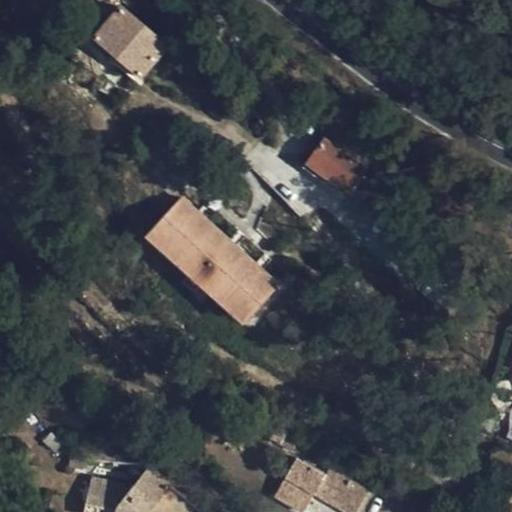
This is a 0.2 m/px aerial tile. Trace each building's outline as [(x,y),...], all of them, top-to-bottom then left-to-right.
[(167,49),(122,11),(97,41),(141,79),(167,49)] [(367,172),(325,141),(308,166),(349,196),(367,172)] [(184,202),(153,234),(248,322),(279,288),(184,202)] [(212,296),(245,326),(248,322),(153,234),(149,238),(203,288),(212,296)] [(202,306),(212,296),(203,288),(194,298),(202,306)] [(293,451),(299,440),(278,428),(271,439),(293,451)] [(327,475),(296,458),(276,496),(305,511),(315,493),(348,511),(357,511),(369,493),(330,470),(327,475)] [(90,488),(127,511),(153,511),(159,505),(173,487),(150,468),(134,489),(92,480),(90,488)] [(498,493),(505,485),(489,479),(486,487),(498,493)] [(173,487),(159,505),(167,511),(194,511),(198,507),(173,487)] [(127,511),(90,488),(85,511),(127,511)] [(511,511),(511,489),(510,489),(501,511),(511,511)]
